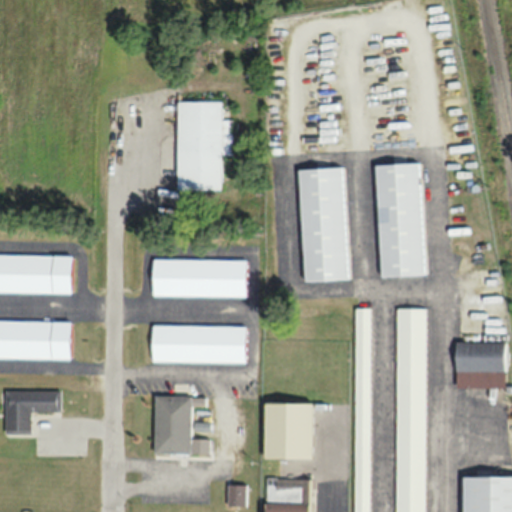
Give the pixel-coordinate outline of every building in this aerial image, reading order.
[(231,119),(220,119),(220,101),(176,100),(175,189),(219,189),(220,154),(231,154),(231,119)] [(379,276),(422,275),(418,163),(374,164),(379,276)] [(302,281),(346,279),(341,167),(297,169),(302,281)] [(0,290),(69,291),(69,254),(0,254),(0,290)] [(243,297),(244,259),(152,258),(151,295),(243,297)] [(354,308),(353,511),(368,511),(369,308),(354,308)] [(424,511),(424,308),(395,308),(394,511),(424,511)] [(0,356),(68,357),(68,320),(0,319),(0,356)] [(243,362),(244,326),(150,325),(150,361),(243,362)] [(505,388),(505,342),(454,342),(454,388),(505,388)] [(29,431),(29,410),(59,410),(59,389),(4,389),(4,431),(29,431)] [(152,452),(209,453),(209,438),(190,438),(190,394),(153,394),(152,452)] [(511,511),(511,474),(461,474),(460,511),(511,511)] [(264,477),(264,511),(307,511),(308,477),(264,477)]
